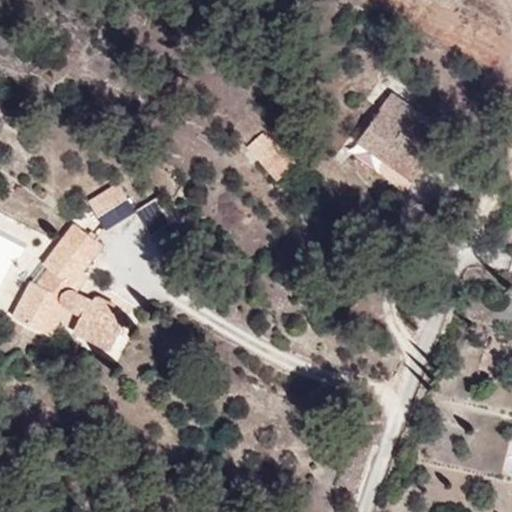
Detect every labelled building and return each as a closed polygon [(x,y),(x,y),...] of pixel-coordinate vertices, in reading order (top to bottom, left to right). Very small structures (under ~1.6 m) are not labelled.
[(442,137),(414,118),(428,98),(408,84),(376,132),(416,159),(421,151),(438,162),(451,143),(442,137)] [(442,137),(456,118),(428,98),(414,118),(442,137)] [(289,147),(273,162),(287,179),(304,164),(289,147)] [(438,162),(421,151),(416,159),(432,170),(438,162)] [(148,204),(131,176),(103,193),(120,221),(148,204)] [(115,237),(87,215),(59,254),(68,265),(55,279),(46,274),(28,307),(64,326),(72,313),(125,340),(143,306),(122,295),(119,290),(101,290),(96,285),(95,279),(101,271),(98,257),(115,237)]
